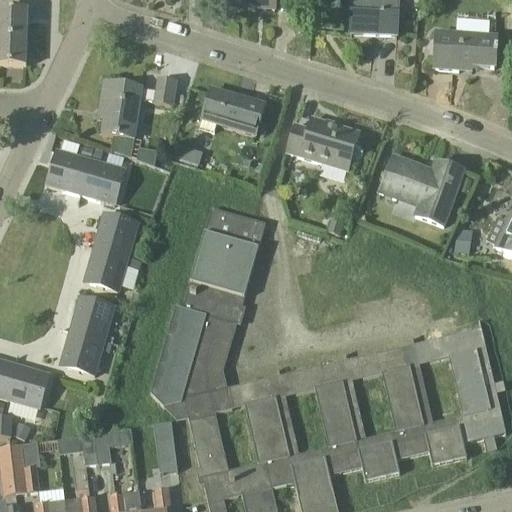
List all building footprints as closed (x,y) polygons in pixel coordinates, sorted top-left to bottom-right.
[(275,13),(275,0),(233,0),(233,11),(275,13)] [(351,0),(350,39),(396,41),(399,0),(351,0)] [(0,41),(27,43),(28,14),(0,13),(0,41)] [(496,52),(496,39),(436,36),(434,74),(459,76),(459,70),(495,72),(495,58),(498,58),(498,52),(496,52)] [(0,68),(26,70),(27,43),(0,41),(0,68)] [(140,104),(172,109),(176,86),(159,83),(157,94),(104,86),(100,112),(106,114),(102,138),(134,143),(140,104)] [(216,128),(255,140),(265,109),(264,109),(263,112),(236,104),(237,101),(211,93),(203,119),(200,132),(214,136),(216,128)] [(186,111),(193,113),(196,103),(189,101),(186,111)] [(356,164),(361,161),(363,156),(360,151),(355,150),(359,137),(312,123),(309,134),(294,129),(286,157),(348,176),(352,163),(356,164)] [(184,165),(188,153),(176,149),(172,161),(184,165)] [(81,159),(91,162),(93,153),(83,150),(81,159)] [(81,199),(91,165),(57,155),(47,189),(81,199)] [(444,230),(464,177),(435,166),(432,175),(393,161),(379,197),(418,211),(415,220),(444,230)] [(91,165),(81,199),(115,209),(125,175),(91,165)] [(467,198),(472,186),(464,183),(460,195),(467,198)] [(336,511),(329,480),(357,474),(332,367),(227,392),(222,376),(265,229),(211,213),(182,313),(176,311),(151,397),(164,411),(185,406),(200,471),(209,511),(276,511),(272,492),(295,487),(300,511),(336,511)] [(511,217),(496,251),(511,259),(511,217)] [(94,252),(128,262),(138,228),(104,218),(94,252)] [(326,235),(339,240),(344,227),(331,222),(326,235)] [(470,258),(473,234),(458,231),(454,256),(470,258)] [(119,296),(128,262),(94,252),(84,286),(119,296)] [(70,336),(104,346),(114,312),(80,302),(70,336)] [(357,474),(362,473),(365,486),(399,478),(396,464),(429,457),(432,470),(467,462),(463,448),(484,443),(486,449),(494,447),(492,441),(506,438),(479,325),(478,326),(480,332),(332,367),(357,474)] [(94,380),(104,346),(70,336),(60,370),(94,380)] [(0,402),(5,404),(15,369),(0,364),(0,402)] [(15,369),(5,404),(39,414),(49,379),(15,369)] [(0,421),(0,441),(10,442),(10,422),(0,421)] [(18,427),(13,439),(25,444),(30,432),(18,427)] [(171,428),(154,430),(160,476),(177,474),(171,428)] [(95,440),(98,468),(111,467),(108,452),(133,448),(130,434),(95,440)] [(85,470),(98,468),(95,440),(81,442),(84,456),(85,470)] [(58,444),(59,453),(59,458),(84,456),(81,442),(58,444)] [(27,497),(40,495),(37,471),(41,471),(38,447),(21,449),(25,481),(27,497)] [(27,497),(25,481),(21,449),(0,451),(0,465),(4,499),(27,497)] [(169,511),(167,492),(155,494),(157,511),(155,511),(169,511)] [(140,511),(139,496),(109,500),(110,511),(140,511)] [(95,511),(94,501),(81,502),(81,503),(65,505),(66,511),(95,511)]
